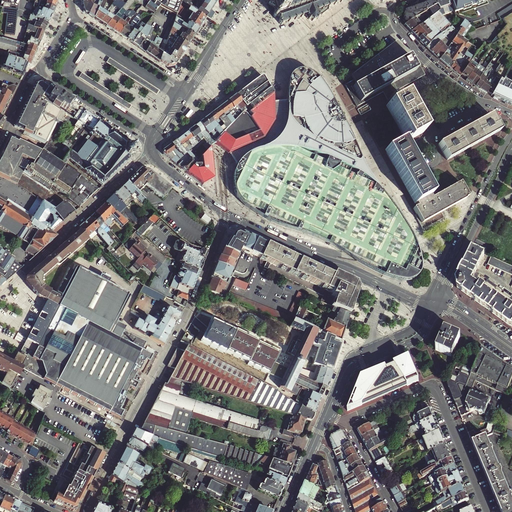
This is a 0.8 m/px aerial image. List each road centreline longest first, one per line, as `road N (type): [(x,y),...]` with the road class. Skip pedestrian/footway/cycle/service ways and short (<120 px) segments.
road 1 (residential): [(229,215),(83,511)]
road 2 (tertiary): [(0,295),(149,155)]
road 3 (secondary): [(511,134),(428,298)]
road 4 (secondary): [(440,298),(511,153)]
road 5 (residential): [(511,113),(431,66),(392,13)]
road 6 (secondary): [(37,70),(147,142)]
road 7 (residential): [(436,390),(487,511)]
road 8 (secondary): [(181,86),(74,16)]
